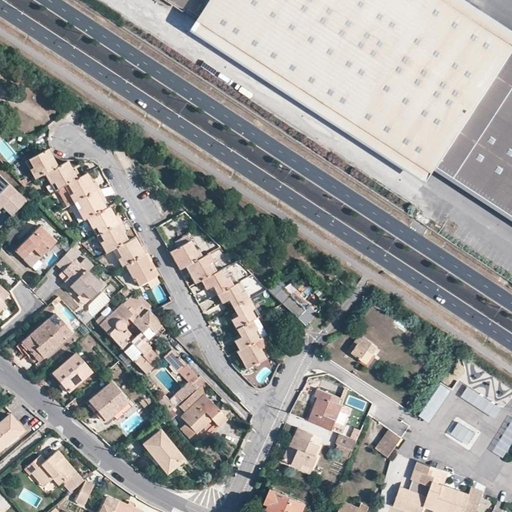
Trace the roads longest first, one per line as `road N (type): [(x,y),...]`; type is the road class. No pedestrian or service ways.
road 1 (primary): [(0,5),(511,341)]
road 2 (primary): [(511,302),(51,0)]
road 3 (residential): [(68,139),(108,156),(218,364),(275,411)]
road 4 (residential): [(199,511),(148,490),(0,370)]
